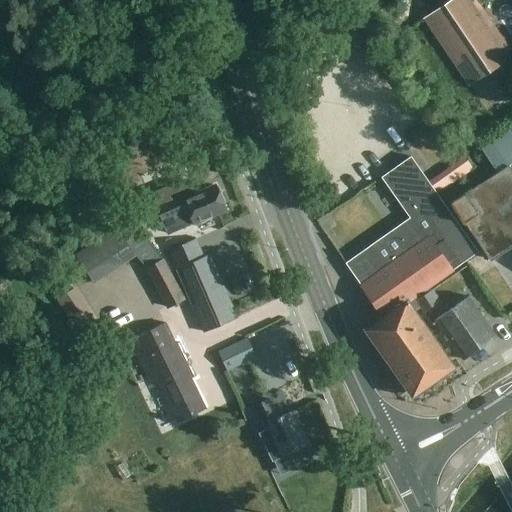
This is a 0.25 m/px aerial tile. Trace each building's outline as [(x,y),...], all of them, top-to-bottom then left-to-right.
[(511,0),(450,0),(423,18),(468,85),(508,58),(470,2),(472,0),(511,0)] [(427,104),(416,112),(422,122),(433,114),(427,104)] [(511,128),(481,150),(489,160),(497,172),(452,201),(490,259),(511,245),(511,128)] [(372,154),(379,169),(396,161),(389,146),(372,154)] [(464,155),(427,181),(437,194),(473,169),(464,155)] [(423,312),(439,301),(431,289),(420,297),(418,293),(477,251),(437,194),(427,181),(410,157),(381,177),(410,218),(346,263),(383,317),(367,328),(382,350),(372,357),(399,394),(409,387),(410,389),(417,390),(452,366),(413,312),(420,308),(423,312)] [(226,207),(217,185),(200,193),(198,188),(195,190),(191,181),(176,188),(174,182),(151,192),(157,206),(157,205),(169,232),(226,207)] [(117,228),(75,256),(93,282),(134,255),(117,228)] [(186,243),(163,253),(171,272),(176,270),(204,333),(230,321),(199,253),(194,240),(186,243)] [(145,268),(166,308),(184,299),(163,259),(145,268)] [(57,299),(77,331),(97,318),(77,286),(57,299)] [(462,359),(495,335),(467,297),(434,321),(462,359)] [(152,385),(155,383),(157,382),(176,422),(180,420),(206,408),(191,378),(195,376),(178,342),(177,343),(175,344),(164,323),(132,339),(129,340),(152,385)] [(217,351),(227,371),(257,357),(247,337),(217,351)] [(272,461),(283,456),(309,444),(293,411),(280,417),(271,398),(256,406),(267,429),(258,433),(272,461)]
